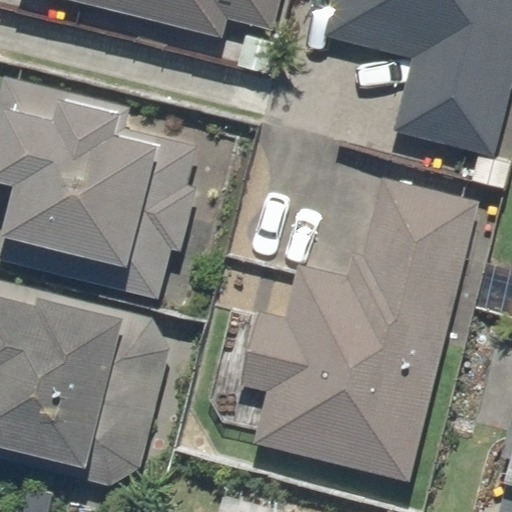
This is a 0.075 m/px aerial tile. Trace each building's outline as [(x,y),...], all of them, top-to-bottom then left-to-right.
[(50,0),(223,36),(226,22),(273,31),(279,0),(50,0)] [(494,154),(511,83),(511,0),(335,0),(327,34),(415,56),(397,129),(494,154)] [(0,177),(12,180),(0,229),(0,255),(160,295),(172,245),(182,248),(198,184),(188,181),(198,142),(163,134),(161,140),(124,131),(130,105),(6,74),(0,96),(0,177)] [(410,478),(480,200),(384,175),(365,252),(353,249),(347,273),(300,261),(286,315),(260,309),(242,380),(268,387),(255,439),(410,478)] [(152,315),(0,276),(0,455),(109,483),(141,462),(171,344),(152,315)] [(511,511),(511,415),(503,453),(511,455),(497,511),(511,511)]
